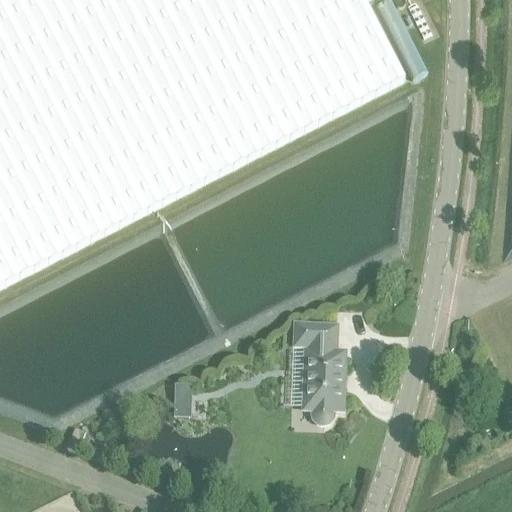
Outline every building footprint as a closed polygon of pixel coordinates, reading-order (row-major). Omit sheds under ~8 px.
[(0,0),(0,290),(404,84),(367,11),(389,0),(0,0)] [(304,414),(313,415),(312,421),(314,424),(316,427),(320,429),(324,429),(328,428),(330,425),(332,421),(332,416),(341,416),(344,358),(333,357),(333,352),(335,352),(336,332),(296,330),(295,351),(308,351),(308,356),(306,356),(304,414)] [(242,367),(234,377),(244,384),(251,375),(242,367)] [(205,383),(202,389),(204,394),(209,397),(215,395),(218,390),(216,384),(210,381),(205,383)] [(192,390),(174,390),(173,423),(191,423),(192,390)] [(76,457),(85,437),(74,432),(66,452),(76,457)] [(104,453),(100,463),(123,472),(127,461),(104,453)]
